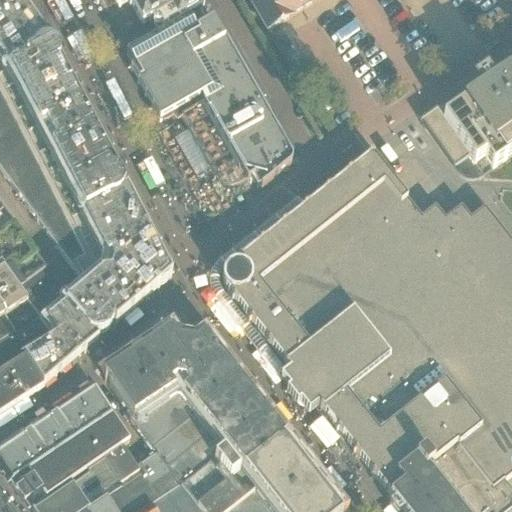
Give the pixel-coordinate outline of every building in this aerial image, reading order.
[(14,0),(0,0),(0,172),(82,283),(80,285),(83,290),(115,328),(170,281),(102,148),(58,63),(14,0)] [(125,0),(130,7),(131,6),(142,25),(156,18),(162,29),(165,28),(186,16),(204,6),(200,0),(125,0)] [(249,0),(267,33),(292,18),(322,0),(249,0)] [(195,33),(186,16),(165,28),(167,32),(141,47),(137,41),(127,47),(130,53),(126,55),(134,68),(130,70),(159,122),(174,114),(180,121),(201,108),(247,82),(228,50),(213,23),(195,33)] [(511,56),(420,122),(421,123),(421,122),(454,168),(469,157),(474,165),(484,158),(492,170),(511,156),(511,56)] [(201,108),(230,158),(276,132),(247,82),(201,108)] [(189,132),(210,170),(230,158),(201,108),(180,121),(189,132)] [(238,188),(250,182),(256,193),(260,190),(261,191),(289,168),(291,164),(291,159),(276,132),(230,158),(210,170),(217,182),(223,188),(230,190),(238,188)] [(511,245),(484,210),(469,222),(460,210),(444,222),(436,213),(422,224),(371,157),(230,266),(227,269),(224,273),(222,278),(222,283),(222,287),(224,293),(250,326),(309,400),(380,491),(423,457),(431,467),(456,447),(492,492),(507,481),(508,481),(511,477),(511,245)] [(0,238),(14,228),(13,228),(12,229),(0,211),(0,238)] [(9,278),(19,292),(46,273),(36,259),(14,228),(0,238),(0,274),(5,281),(9,278)] [(23,360),(42,390),(71,365),(97,343),(115,328),(83,290),(68,302),(66,304),(55,312),(43,297),(57,287),(46,273),(19,292),(27,302),(17,309),(30,327),(37,322),(52,342),(23,360)] [(0,274),(0,320),(3,318),(17,309),(27,302),(19,292),(9,278),(5,281),(0,274)] [(66,304),(68,302),(57,287),(43,297),(55,312),(66,304)] [(0,344),(30,327),(17,309),(3,318),(0,320),(0,344)] [(0,374),(23,360),(52,342),(37,322),(30,327),(0,344),(0,374)] [(158,460),(180,488),(197,509),(282,442),(202,341),(194,347),(176,345),(170,336),(169,337),(104,382),(105,383),(131,421),(129,423),(158,460)] [(23,360),(0,374),(0,417),(22,403),(42,390),(23,360)] [(0,470),(10,485),(49,459),(65,448),(105,422),(112,417),(93,389),(0,451),(0,470)] [(31,511),(38,507),(49,500),(87,474),(104,462),(122,449),(105,422),(65,448),(49,459),(10,485),(11,486),(30,511),(29,511),(31,511)] [(336,511),(282,442),(197,509),(199,511),(336,511)] [(511,511),(511,494),(504,484),(508,481),(507,481),(492,492),(456,447),(431,467),(423,457),(380,491),(397,511),(511,511)] [(136,471),(123,451),(124,451),(122,449),(104,462),(87,474),(49,500),(38,507),(40,509),(35,511),(90,511),(122,492),(119,488),(139,475),(136,471)] [(145,511),(181,489),(180,488),(158,460),(145,468),(148,473),(141,478),(139,475),(119,488),(122,492),(90,511),(145,511)] [(199,511),(197,509),(180,488),(181,489),(145,511),(199,511)]
